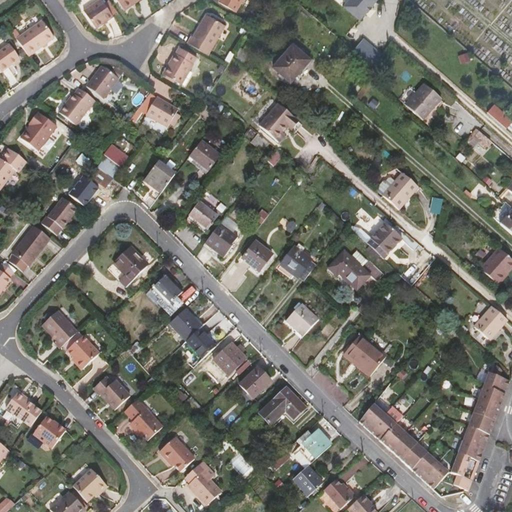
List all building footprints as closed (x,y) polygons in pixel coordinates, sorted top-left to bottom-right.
[(113,16),(102,0),(99,0),(84,11),(96,29),(113,16)] [(116,0),(124,11),(133,5),(132,3),(136,0),(116,0)] [(242,0),(219,0),(218,2),(235,13),(242,0)] [(370,7),(376,0),(348,0),(343,7),(359,20),(366,13),(371,8),(370,7)] [(191,36),(187,43),(208,55),(226,26),(206,14),(193,36),(191,36)] [(16,39),(29,57),(54,39),(42,21),(16,39)] [(364,40),(354,52),(374,69),(382,55),(364,40)] [(20,59),(9,44),(0,50),(0,71),(1,73),(20,59)] [(293,44),(272,67),(290,83),(311,60),(293,44)] [(197,58),(179,47),(175,53),(162,74),(181,85),(197,58)] [(249,54),(240,48),(235,56),(244,62),(249,54)] [(119,79),(102,66),(86,87),(103,100),(119,79)] [(442,100),(424,84),(405,105),(423,121),(442,100)] [(97,102),(79,88),(74,95),(73,94),(59,113),(76,126),(90,108),(91,109),(97,102)] [(178,110),(157,97),(146,116),(168,129),(178,110)] [(225,107),(221,103),(215,109),(220,113),(225,107)] [(273,114),(280,106),(278,104),(271,112),(273,114)] [(506,129),(511,122),(511,121),(494,105),(488,111),(506,129)] [(298,121),(280,106),(273,114),(271,112),(259,127),(278,143),(285,136),(283,134),(288,128),(291,131),(298,121)] [(232,115),(227,111),(223,116),(228,120),(232,115)] [(31,126),(21,139),(38,153),(57,128),(39,114),(30,126),(31,126)] [(469,145),(474,138),(480,132),(476,128),(465,141),(469,145)] [(485,148),(491,141),(480,132),(474,138),(485,148)] [(262,153),(270,144),(258,134),(251,143),(262,153)] [(221,156),(202,141),(189,157),(209,172),(221,156)] [(103,155),(106,157),(114,163),(122,169),(129,160),(110,146),(103,155)] [(1,160),(15,171),(19,174),(27,163),(9,149),(1,160)] [(273,167),(283,155),(277,150),(267,162),(273,167)] [(82,153),(75,161),(83,167),(89,159),(82,153)] [(106,157),(102,162),(91,177),(106,188),(105,189),(117,198),(124,188),(114,180),(118,174),(122,169),(114,163),(106,157)] [(0,191),(15,171),(1,160),(0,159),(0,191)] [(176,175),(159,162),(144,182),(161,195),(176,175)] [(382,196),(399,210),(419,188),(402,174),(391,186),(382,196)] [(304,180),(299,176),(294,182),(299,186),(304,180)] [(382,196),(391,186),(386,181),(384,182),(376,191),(382,196)] [(77,209),(63,198),(47,218),(47,217),(41,224),(57,236),(77,209)] [(429,213),(440,215),(443,200),(432,198),(429,213)] [(218,216),(200,203),(189,216),(207,230),(218,216)] [(511,210),(500,224),(511,234),(511,210)] [(366,244),(383,260),(403,239),(386,223),(366,244)] [(220,224),(205,244),(224,258),(233,247),(232,246),(238,237),(220,224)] [(29,267),(50,239),(33,226),(12,255),(14,256),(28,266),(29,267)] [(274,255),(255,240),(240,260),(259,274),(274,255)] [(300,278),(304,281),(316,266),(311,263),(313,261),(305,255),(309,249),(302,244),(298,250),(294,247),(279,266),(298,280),(300,278)] [(149,265),(131,247),(113,264),(125,276),(119,281),(126,288),(149,265)] [(498,286),(511,269),(511,261),(498,249),(480,270),(498,286)] [(363,267),(352,257),(345,250),(327,269),(336,277),(339,274),(356,291),(371,276),(377,282),(384,275),(369,261),(368,262),(363,267)] [(357,252),(352,257),(363,267),(368,262),(357,252)] [(28,266),(14,256),(10,262),(23,272),(28,266)] [(10,278),(14,273),(2,264),(0,265),(0,294),(11,279),(10,278)] [(109,269),(119,280),(123,276),(113,265),(109,269)] [(162,298),(159,301),(157,303),(171,317),(184,304),(177,298),(182,293),(165,277),(153,289),(154,290),(162,298)] [(151,293),(159,301),(162,298),(154,290),(151,293)] [(319,320),(302,304),(285,322),(303,338),(319,320)] [(490,342),(507,321),(491,307),(474,328),(490,342)] [(186,342),(200,329),(203,327),(186,309),(170,324),(186,342)] [(54,343),(60,349),(78,333),(58,311),(42,326),(56,341),(54,343)] [(192,349),(202,360),(216,347),(200,329),(186,342),(181,347),(186,354),(192,349)] [(76,361),(74,363),(82,371),(100,354),(83,336),(67,351),(73,358),(76,361)] [(387,357),(360,336),(343,355),(370,377),(387,357)] [(221,370),(228,377),(247,358),(232,343),(213,361),(215,363),(211,367),(217,374),(221,370)] [(130,353),(134,357),(144,349),(139,344),(130,353)] [(272,382),(258,367),(238,384),(253,400),(272,382)] [(505,396),(510,382),(488,374),(483,388),(505,396)] [(112,384),(106,377),(93,389),(99,396),(100,395),(115,411),(130,397),(115,380),(112,384)] [(306,408),(286,388),(259,415),(270,427),(286,412),(294,420),(306,408)] [(478,401),(499,409),(505,396),(483,388),(478,401)] [(43,413),(17,393),(6,408),(31,428),(43,413)] [(137,430),(142,436),(147,442),(163,428),(138,400),(137,401),(125,412),(133,421),(129,425),(135,432),(137,430)] [(473,414),(494,422),(499,409),(478,401),(473,414)] [(373,405),(359,423),(370,433),(385,416),(373,405)] [(401,420),(390,410),(385,416),(396,426),(401,420)] [(468,428),(489,436),(494,422),(473,414),(468,428)] [(396,426),(385,416),(370,433),(380,442),(396,426)] [(66,432),(46,417),(33,435),(52,450),(66,432)] [(406,435),(396,426),(380,442),(391,452),(406,435)] [(463,441),(484,449),(489,436),(468,428),(463,441)] [(315,460),(332,445),(318,429),(301,444),(315,460)] [(406,435),(391,452),(401,461),(417,445),(406,435)] [(195,459),(175,437),(159,452),(173,468),(174,466),(181,473),(195,459)] [(477,462),(479,463),(484,449),(463,441),(458,454),(471,460),(477,462)] [(10,452),(0,444),(0,462),(3,458),(4,459),(10,452)] [(417,445),(401,461),(412,471),(427,454),(417,445)] [(239,453),(229,461),(244,478),(254,469),(239,453)] [(427,454),(412,471),(423,481),(438,464),(427,454)] [(463,490),(464,490),(468,492),(472,482),(469,481),(464,478),(467,470),(471,460),(458,454),(451,474),(456,476),(453,486),(463,490)] [(467,470),(473,472),(477,462),(471,460),(467,470)] [(203,462),(185,479),(190,484),(187,486),(196,496),(197,495),(207,506),(222,493),(210,480),(216,475),(203,462)] [(438,464),(423,481),(433,490),(449,474),(438,464)] [(309,466),(293,480),(308,497),(324,483),(309,466)] [(73,487),(87,503),(95,496),(99,491),(101,493),(108,488),(91,470),(73,487)] [(464,478),(469,481),(473,472),(467,470),(464,478)] [(340,485),(337,481),(324,491),(340,510),(356,496),(343,483),(340,485)] [(288,484),(279,492),(284,498),(293,490),(288,484)] [(82,511),(85,510),(69,492),(50,510),(51,511),(82,511)] [(369,501),(364,496),(348,510),(349,511),(375,511),(371,508),(367,503),(369,501)] [(7,499),(3,502),(9,510),(15,505),(7,499)] [(296,511),(297,511),(300,511),(309,505),(306,501),(296,511)] [(3,502),(0,504),(0,511),(6,511),(9,510),(3,502)]
